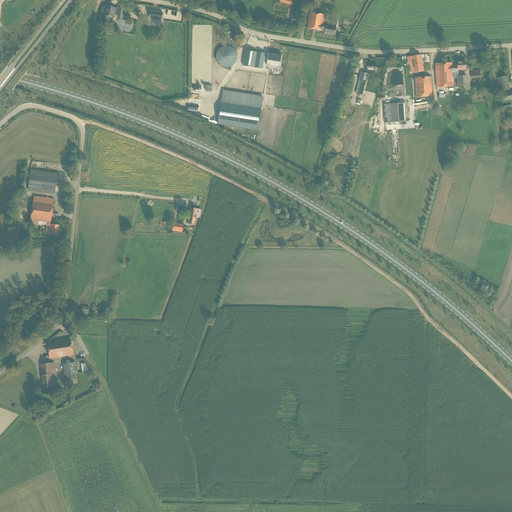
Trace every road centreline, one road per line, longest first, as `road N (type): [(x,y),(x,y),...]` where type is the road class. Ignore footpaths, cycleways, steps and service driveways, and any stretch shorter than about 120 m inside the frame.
road 1 (secondary): [(511,361),(412,274),(297,196),(152,125),(0,76)]
road 2 (track): [(511,398),(401,288),(340,243),(187,160),(80,124)]
road 3 (unclassified): [(145,0),(205,11),(267,36),(366,51),(511,45)]
road 4 (unclassified): [(0,373),(63,311),(82,145),(80,124),(45,108),(21,107),(0,123)]
road 5 (track): [(155,499),(91,360),(76,337),(55,326)]
